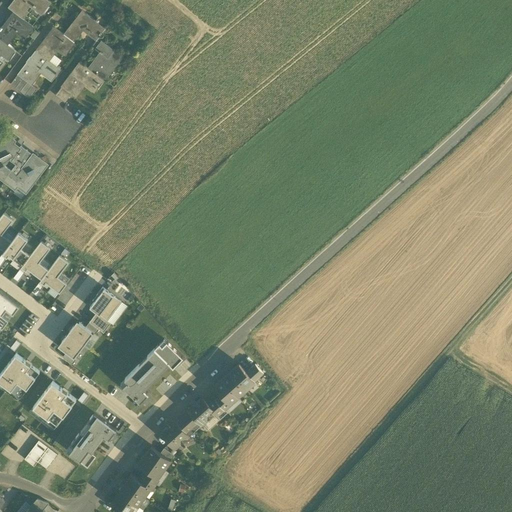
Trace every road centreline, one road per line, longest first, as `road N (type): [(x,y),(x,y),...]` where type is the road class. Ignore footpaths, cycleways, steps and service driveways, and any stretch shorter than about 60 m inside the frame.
road 1 (residential): [(143,427),(511,83)]
road 2 (track): [(511,278),(301,511)]
road 3 (residential): [(143,427),(39,348),(58,326)]
